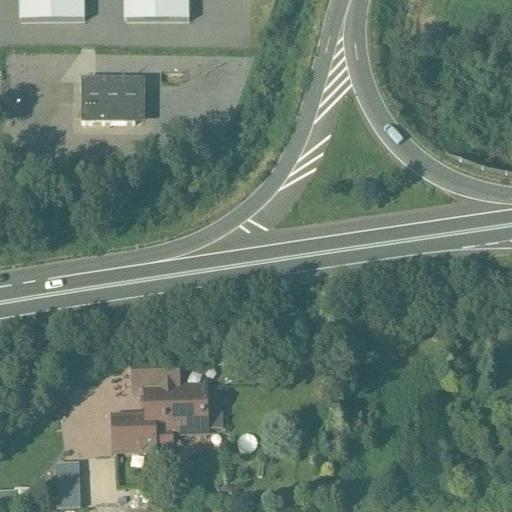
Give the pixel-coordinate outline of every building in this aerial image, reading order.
[(84,23),(83,0),(19,0),(19,24),(84,23)] [(188,22),(188,0),(123,0),(124,23),(188,22)] [(143,83),(81,83),(81,126),(143,126),(143,83)] [(177,367),(133,368),(133,397),(145,397),(145,392),(178,391),(177,367)] [(178,391),(145,392),(145,397),(146,420),(113,421),(114,456),(171,454),(170,438),(206,437),(205,390),(178,391)] [(79,511),(77,464),(54,465),(55,511),(79,511)] [(28,491),(0,491),(0,511),(28,510),(28,491)] [(237,492),(225,492),(224,504),(236,504),(237,492)] [(196,503),(196,494),(179,494),(179,503),(196,503)]
